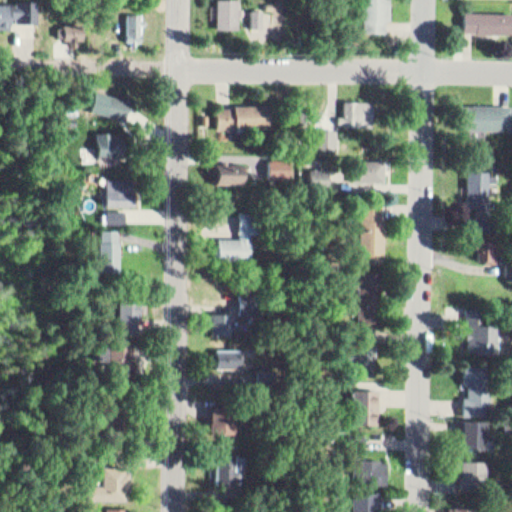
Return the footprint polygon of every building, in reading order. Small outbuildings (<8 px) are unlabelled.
[(39,0),(10,0),(10,1),(0,1),(0,30),(7,31),(7,19),(39,20),(39,0)] [(220,0),(220,26),(240,26),(241,14),(244,14),(244,6),(241,6),(241,0),(220,0)] [(366,0),(366,30),(389,30),(389,18),(391,18),(391,0),(366,0)] [(253,7),(252,26),(265,26),(265,8),(253,7)] [(511,10),(465,10),(465,28),(478,29),(478,31),(498,32),(498,29),(511,29),(511,10)] [(129,11),(128,39),(144,39),(144,22),(147,23),(147,17),(144,17),(144,12),(129,11)] [(131,97),(126,117),(105,110),(110,91),(131,97)] [(374,124),(374,97),(346,96),(346,124),(374,124)] [(461,122),(461,97),(511,98),(511,123),(461,122)] [(269,99),(235,101),(236,104),(220,105),(221,127),(270,124),(269,99)] [(202,112),(203,122),(210,121),(209,111),(202,112)] [(107,152),(107,134),(123,134),(123,152),(107,152)] [(244,160),(232,160),(232,152),(212,152),(212,181),(244,181),(244,160)] [(355,179),(355,156),(385,156),(386,179),(355,179)] [(468,164),(467,198),(477,198),(476,222),(496,222),(497,168),(487,168),(487,164),(468,164)] [(335,166),(334,185),(311,185),(311,165),(335,166)] [(134,202),(134,177),(104,177),(104,202),(134,202)] [(384,260),(386,216),(384,216),(384,197),(362,197),(360,259),(384,260)] [(104,220),(104,208),(123,208),(123,220),(104,220)] [(219,233),(219,257),(253,257),(253,231),(265,231),(266,209),(241,209),(240,234),(219,233)] [(99,225),(99,238),(97,238),(97,268),(118,268),(118,238),(116,238),(116,226),(99,225)] [(476,232),(476,254),(499,254),(500,233),(476,232)] [(384,270),(359,269),(358,302),(383,303),(384,270)] [(240,311),(240,291),(259,291),(259,311),(240,311)] [(136,332),(136,315),(140,315),(140,294),(116,294),(117,332),(136,332)] [(467,347),(467,299),(493,299),(493,347),(467,347)] [(213,309),(213,332),(232,332),(232,326),(240,326),(240,320),(232,320),(232,309),(213,309)] [(377,323),(376,371),(349,371),(350,323),(377,323)] [(106,344),(106,358),(95,357),(95,344),(106,344)] [(216,346),(215,364),(242,364),(242,347),(216,346)] [(129,362),(128,348),(104,351),(105,364),(129,362)] [(462,410),(462,391),(466,391),(465,375),(462,375),(461,359),(484,359),(485,409),(462,410)] [(379,386),(379,420),(350,421),(349,386),(379,386)] [(119,405),(99,413),(106,432),(126,424),(119,405)] [(460,413),(460,441),(483,440),(482,413),(460,413)] [(216,450),(215,482),(241,483),(241,467),(234,466),(234,450),(216,450)] [(458,455),(457,476),(488,476),(489,455),(458,455)] [(351,511),(378,511),(379,487),(387,488),(388,457),(352,457),(351,511)] [(125,464),(125,468),(129,468),(128,489),(125,489),(125,498),(84,498),(85,482),(100,483),(100,463),(125,464)] [(446,502),(445,511),(493,511),(494,505),(446,502)]
